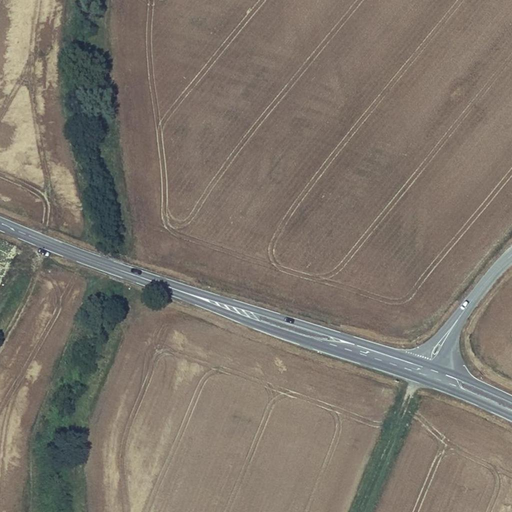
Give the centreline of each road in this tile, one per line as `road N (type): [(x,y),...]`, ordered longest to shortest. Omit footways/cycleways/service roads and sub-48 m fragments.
road 1 (tertiary): [(173,288),(423,380)]
road 2 (tertiary): [(418,360),(173,288)]
road 3 (tertiary): [(0,223),(173,288)]
road 4 (track): [(361,511),(412,387),(423,380)]
